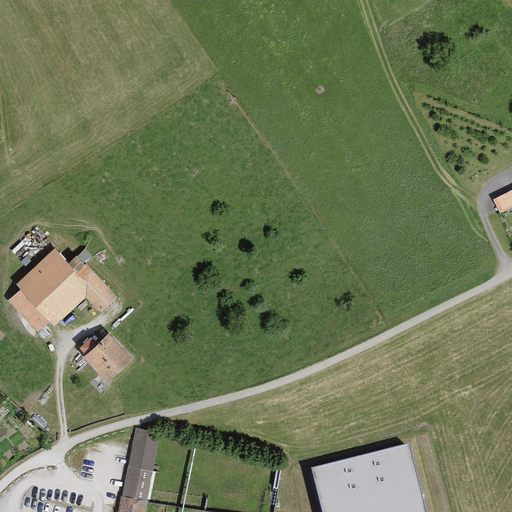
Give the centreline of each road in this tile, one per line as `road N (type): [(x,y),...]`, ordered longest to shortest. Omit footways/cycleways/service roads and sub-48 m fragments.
road 1 (unclassified): [(0,487),(64,444),(320,368),(511,274)]
road 2 (unknown): [(64,444),(62,364),(69,347),(117,311)]
